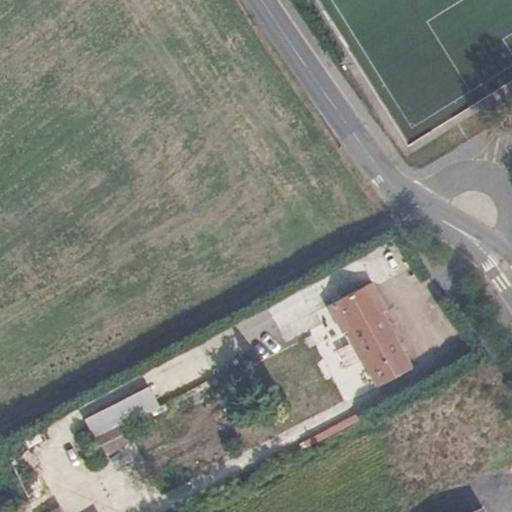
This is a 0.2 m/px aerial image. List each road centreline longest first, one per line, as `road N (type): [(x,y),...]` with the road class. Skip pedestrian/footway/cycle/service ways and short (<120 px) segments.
road 1 (tertiary): [(261,0),(380,175),(419,208)]
road 2 (unknown): [(485,264),(402,303),(370,273),(280,310)]
road 3 (tertiary): [(419,208),(463,242),(511,298)]
